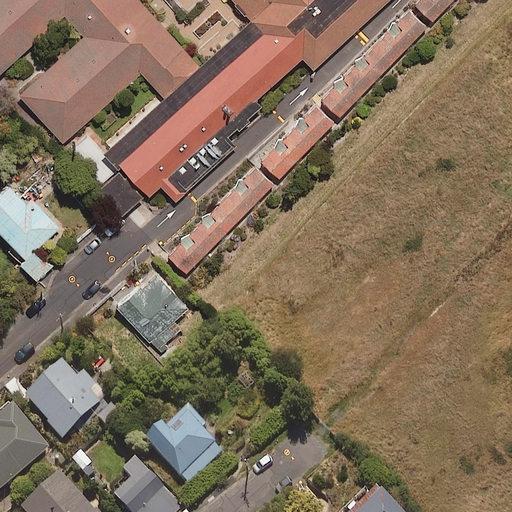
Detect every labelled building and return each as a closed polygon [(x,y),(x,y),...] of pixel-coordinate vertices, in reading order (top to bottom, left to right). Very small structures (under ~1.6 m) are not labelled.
[(0,0),(0,70),(65,13),(83,34),(18,93),(62,141),(141,70),(162,93),(101,148),(117,166),(97,185),(121,212),(146,190),(149,193),(161,182),(175,199),(236,143),(228,133),(261,103),(255,96),(302,55),(314,67),(387,0),(0,0)] [(415,0),(167,253),(185,271),(450,0),(415,0)] [(0,196),(0,229),(27,259),(61,228),(34,199),(29,204),(12,185),(0,196)] [(24,266),(39,282),(52,269),(38,254),(24,266)] [(156,270),(117,304),(151,343),(190,309),(156,270)] [(65,358),(25,393),(63,436),(103,401),(65,358)] [(0,487),(50,447),(12,400),(0,409),(0,487)] [(119,410),(107,400),(96,414),(108,423),(119,410)] [(186,402),(148,434),(189,481),(227,448),(186,402)] [(144,465),(115,492),(132,511),(175,511),(182,506),(144,465)] [(99,511),(61,469),(20,506),(25,511),(99,511)] [(342,511),(405,511),(376,480),(342,511)]
